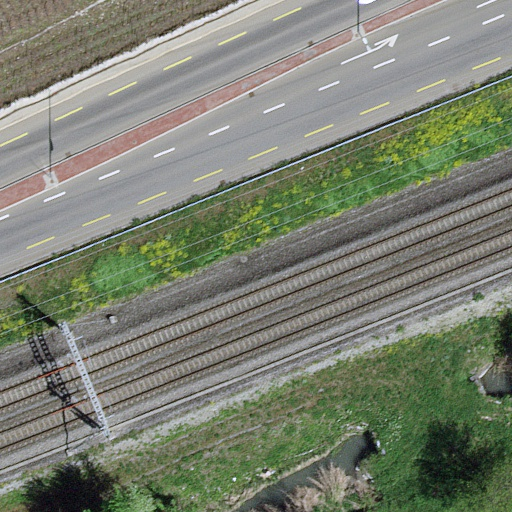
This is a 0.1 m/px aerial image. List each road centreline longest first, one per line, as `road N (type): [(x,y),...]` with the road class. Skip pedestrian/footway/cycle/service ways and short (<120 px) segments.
road 1 (primary): [(0,238),(511,29)]
road 2 (primary): [(370,0),(0,167)]
